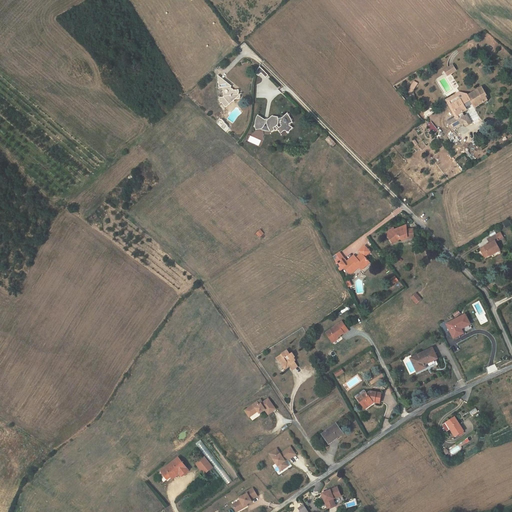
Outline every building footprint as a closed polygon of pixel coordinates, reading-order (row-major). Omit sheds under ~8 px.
[(257,69),(255,74),(258,76),(261,73),(266,78),(268,75),(259,66),(257,69)] [(219,98),(220,102),(221,102),(222,103),(224,106),(225,106),(226,107),(227,106),(236,98),(236,99),(237,99),(238,99),(239,99),(239,98),(240,98),(240,97),(240,96),(240,95),(239,94),(238,94),(238,93),(239,93),(239,92),(239,91),(239,90),(234,90),(233,90),(233,91),(233,92),(232,92),(231,91),(230,90),(230,89),(231,89),(231,86),(218,75),(219,87),(220,88),(223,87),(224,96),(223,97),(219,98)] [(486,101),(479,89),(477,90),(485,102),(486,101)] [(475,108),(485,102),(477,90),(459,101),(456,97),(451,100),(450,97),(448,98),(457,113),(462,110),(466,108),(465,107),(468,105),(469,101),(470,101),(472,103),(475,108)] [(464,113),(462,110),(457,113),(457,114),(448,120),(453,128),(464,121),(465,124),(472,120),(467,112),(464,113)] [(265,120),(258,115),(256,118),(255,121),(255,124),(255,127),(256,130),(260,129),(262,129),(264,126),(264,124),(267,124),(268,126),(269,129),(269,130),(271,132),(274,130),(275,130),(276,130),(277,130),(281,133),(284,131),(285,131),(286,131),(287,132),(287,133),(288,133),(289,133),(289,131),(293,128),(291,126),(290,126),(289,126),(289,123),(291,123),(295,122),(291,119),(290,117),(289,114),(288,114),(287,113),(282,118),(281,118),(278,119),(278,117),(272,116),(268,120),(265,120)] [(224,130),(227,126),(228,126),(222,121),(218,125),(224,130)] [(327,139),(333,146),(336,144),(329,137),(327,139)] [(386,234),(393,244),(400,238),(401,239),(408,237),(408,238),(414,238),(413,229),(407,229),(406,225),(394,230),(393,228),(386,234)] [(488,254),(488,255),(499,249),(496,242),(498,240),(496,235),(488,239),(490,243),(484,247),(480,249),(483,255),(487,253),(488,254)] [(359,251),(361,254),(356,258),(354,256),(351,259),(348,261),(345,257),(344,258),(339,252),(333,256),(336,263),(340,270),(344,266),(346,268),(345,268),(350,274),(359,267),(362,264),(364,267),(369,262),(364,257),(370,252),(365,246),(359,251)] [(412,298),(417,304),(421,301),(416,294),(412,298)] [(447,324),(454,337),(472,328),(472,327),(471,328),(469,324),(470,324),(465,315),(447,324)] [(344,334),(349,331),(342,321),(326,333),(332,341),(337,337),(344,333),(344,334)] [(438,358),(433,348),(411,359),(417,371),(426,367),(425,364),(438,358)] [(292,370),(298,366),(294,361),(296,360),(294,357),(295,356),(292,352),(290,354),(288,350),(276,357),(279,361),(280,360),(283,365),(285,364),(286,366),(288,364),(290,366),(292,370)] [(380,403),(381,393),(371,391),(367,393),(366,392),(358,398),(363,406),(367,403),(369,405),(373,402),(375,402),(380,403)] [(257,401),(247,407),(250,411),(252,414),(257,410),(259,412),(263,410),(262,408),(264,407),(266,411),(270,409),(271,411),(275,408),(268,398),(262,402),(259,404),(257,401)] [(452,428),(450,429),(455,436),(464,431),(455,417),(447,421),(452,428)] [(452,428),(447,421),(443,425),(447,431),(450,429),(452,428)] [(329,443),(343,433),(337,424),(322,434),(329,443)] [(208,438),(204,441),(209,448),(213,445),(208,438)] [(276,447),(269,452),(280,468),(285,464),(283,461),(285,460),(295,453),(290,446),(280,453),(276,447)] [(189,470),(179,457),(161,471),(168,479),(171,476),(177,471),(180,474),(181,476),(189,470)] [(204,457),(196,463),(204,473),(213,467),(204,457)] [(285,464),(280,468),(281,470),(288,465),(285,460),(283,461),(285,464)] [(227,485),(232,481),(223,470),(219,473),(227,485)] [(173,479),(180,474),(177,471),(171,476),(173,479)] [(323,492),(329,507),(341,502),(338,496),(342,494),(338,486),(323,492)] [(252,487),(245,491),(246,493),(238,497),(240,499),(232,504),(235,509),(238,507),(239,509),(244,506),(243,505),(246,503),(251,500),(250,499),(256,495),(252,487)]
